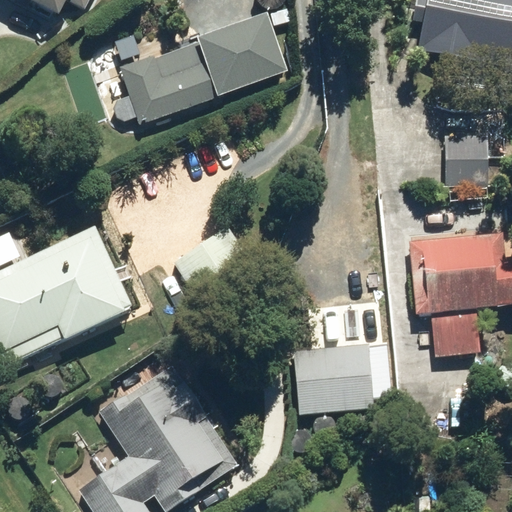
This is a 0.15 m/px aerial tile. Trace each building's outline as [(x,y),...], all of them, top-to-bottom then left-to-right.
[(11,0),(50,20),(59,1),(79,12),(85,0),(11,0)] [(194,35),(227,12),(219,0),(208,0),(175,23),(180,31),(188,26),(194,35)] [(511,0),(423,0),(423,3),(414,1),(409,28),(417,30),(411,59),(511,80),(511,0)] [(259,17),(190,42),(192,46),(150,60),(149,59),(115,71),(125,100),(114,103),(111,110),(115,120),(120,123),(132,119),(135,127),(280,76),(259,17)] [(15,56),(26,58),(33,50),(30,39),(19,37),(12,45),(15,56)] [(134,62),(141,58),(142,50),(138,44),(130,42),(124,46),(122,55),(127,61),(134,62)] [(0,104),(0,105),(12,97),(9,91),(0,97),(0,104)] [(483,144),(442,143),(441,190),(482,191),(483,144)] [(223,230),(170,264),(193,298),(245,264),(223,230)] [(57,345),(116,317),(115,315),(123,311),(86,232),(0,272),(0,368),(56,343),(57,345)] [(498,242),(405,249),(410,323),(428,321),(431,364),(474,361),(471,321),(511,317),(511,267),(500,269),(498,242)] [(178,319),(159,334),(166,343),(185,327),(178,319)] [(171,343),(180,356),(186,351),(177,338),(171,343)] [(295,419),(368,412),(362,349),(289,355),(295,419)] [(87,511),(141,511),(138,507),(150,499),(158,511),(164,511),(232,470),(168,368),(95,414),(125,460),(75,492),(87,511)] [(127,390),(135,383),(130,378),(123,385),(127,390)] [(82,398),(74,383),(60,391),(69,406),(82,398)] [(331,436),(322,419),(283,441),(292,457),(331,436)] [(26,511),(59,511),(51,497),(26,511)]
